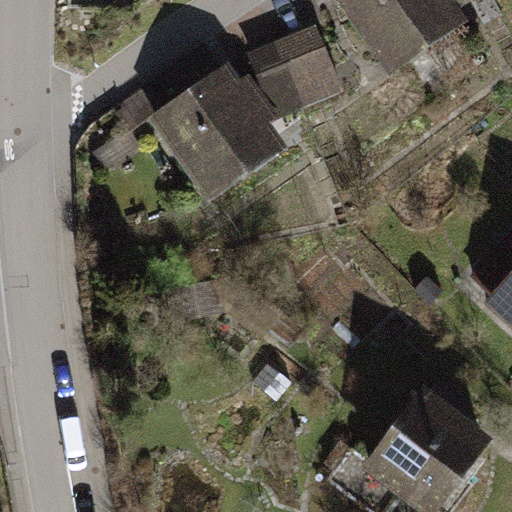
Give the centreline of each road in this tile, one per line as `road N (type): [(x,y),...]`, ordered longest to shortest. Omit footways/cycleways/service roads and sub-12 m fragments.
road 1 (residential): [(252,0),(18,157)]
road 2 (residential): [(28,277),(59,511)]
road 3 (residential): [(15,0),(18,157)]
road 4 (residential): [(18,157),(28,277)]
